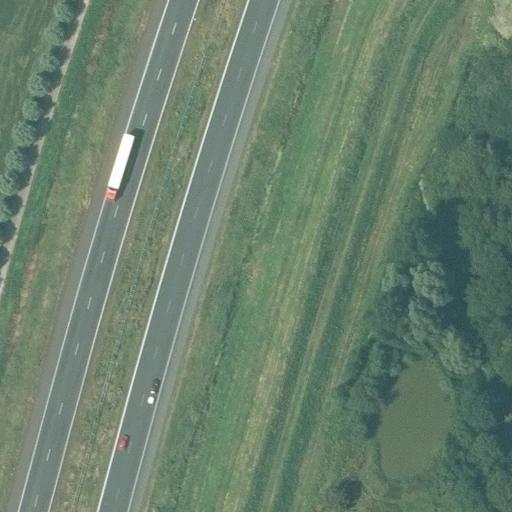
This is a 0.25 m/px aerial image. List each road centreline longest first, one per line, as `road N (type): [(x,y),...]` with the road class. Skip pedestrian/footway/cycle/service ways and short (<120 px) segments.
road 1 (motorway): [(183,0),(86,308),(33,511)]
road 2 (motorway): [(113,511),(263,0)]
road 3 (unclassified): [(0,270),(82,0)]
